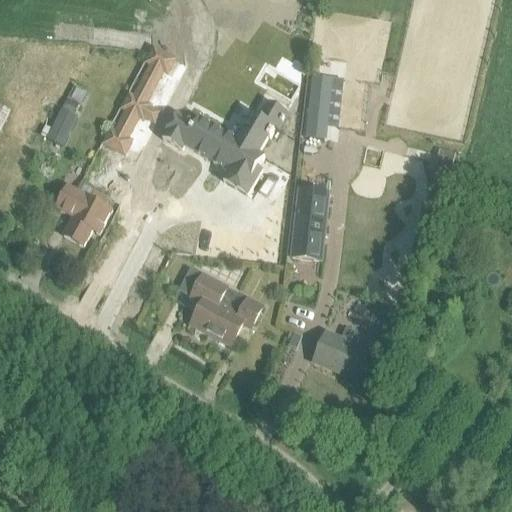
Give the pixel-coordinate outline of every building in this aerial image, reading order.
[(111,133),(103,147),(124,158),(132,144),(127,142),(139,121),(143,123),(151,109),(146,106),(163,74),(151,67),(134,100),(129,98),(122,112),(126,114),(115,135),(111,133)] [(309,107),(322,108),(324,76),(311,75),(309,107)] [(67,102),(63,113),(74,118),(79,107),(67,102)] [(177,116),(162,142),(182,154),(185,150),(229,175),(223,185),(248,199),(263,174),(258,171),(265,160),(259,156),(268,141),(270,142),(274,135),(272,134),(275,130),(280,133),(289,117),(269,105),(260,121),(252,116),(236,143),(199,121),(196,127),(177,116)] [(0,134),(11,113),(0,107),(0,134)] [(77,120),(74,118),(63,113),(62,112),(47,142),(64,151),(79,121),(77,120)] [(440,150),(436,166),(453,170),(457,154),(440,150)] [(112,213),(103,208),(107,200),(94,192),(89,201),(86,199),(68,189),(55,211),(73,221),(63,239),(83,250),(92,234),(99,237),(112,213)] [(323,265),(331,194),(298,191),(290,262),(323,265)] [(436,252),(438,253),(435,263),(453,268),(456,259),(454,258),(461,232),(464,233),(472,207),(453,203),(445,228),(443,227),(436,252)] [(203,278),(190,302),(202,308),(191,329),(193,330),(194,333),(203,337),(206,337),(214,341),(233,305),(238,297),(228,292),(203,278)] [(233,305),(214,341),(231,350),(246,324),(254,328),(263,311),(248,302),(238,297),(233,305)] [(326,336),(313,365),(357,384),(370,355),(355,348),(360,338),(345,331),(340,342),(326,336)]
